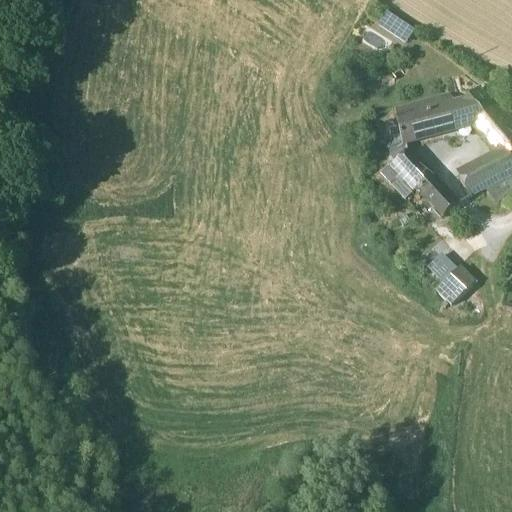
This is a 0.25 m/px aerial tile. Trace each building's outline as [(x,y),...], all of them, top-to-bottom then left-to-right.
[(382,55),(388,42),(361,32),(356,45),(382,55)] [(391,74),(373,89),(379,96),(397,81),(391,74)] [(482,90),(460,108),(452,111),(458,129),(470,125),(493,103),(482,90)] [(449,101),(397,115),(403,140),(404,145),(406,144),(458,129),(452,111),(449,101)] [(511,147),(511,124),(493,103),(470,125),(498,160),(499,159),(509,153),(507,151),(511,147)] [(403,140),(382,145),(397,166),(408,157),(406,144),(404,145),(403,140)] [(511,176),(511,156),(509,153),(499,159),(511,176)] [(443,194),(408,156),(408,157),(397,166),(382,178),(406,204),(418,193),(431,207),(443,194)] [(498,160),(459,181),(470,200),(492,188),(510,178),(511,176),(499,159),(498,160)] [(510,178),(492,188),(500,201),(511,190),(511,182),(510,178)] [(456,209),(443,194),(431,207),(443,221),(456,209)] [(457,276),(439,293),(453,308),(471,291),(457,276)]
